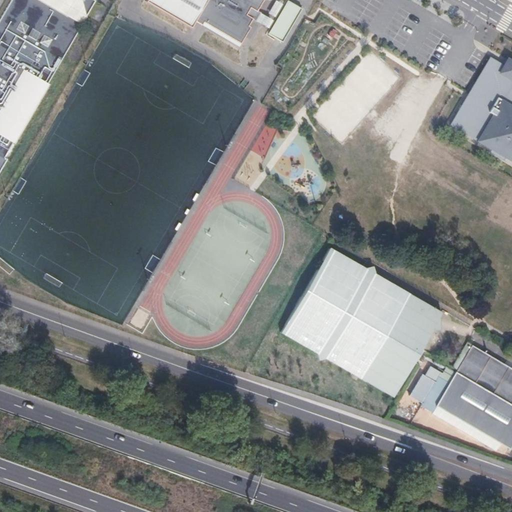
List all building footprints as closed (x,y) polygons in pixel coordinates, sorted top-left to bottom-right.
[(46,83),(60,61),(80,25),(37,0),(11,0),(8,5),(0,19),(0,156),(3,158),(12,143),(14,144),(48,85),(46,83)] [(146,0),(145,2),(187,27),(189,28),(193,21),(201,26),(203,23),(240,44),(250,28),(248,27),(252,20),(253,21),(258,13),(257,12),(263,0),(265,0),(266,1),(266,0),(146,0)] [(319,0),(318,4),(334,9),(337,0),(319,0)] [(282,42),(301,10),(288,2),(270,33),(269,35),(275,38),(282,42)] [(275,2),(269,15),(275,18),(281,5),(275,2)] [(500,66),(488,59),(446,128),(511,167),(511,60),(505,57),(500,66)] [(457,163),(454,172),(477,182),(481,173),(457,163)] [(447,229),(475,242),(489,214),(461,201),(447,229)] [(373,265),(365,266),(330,246),(281,332),(316,352),(318,360),(326,358),(392,397),(431,329),(440,330),(439,317),(442,312),(375,272),(373,265)] [(511,444),(511,369),(472,346),(467,343),(465,347),(453,368),(457,370),(436,406),(510,449),(511,444)]
